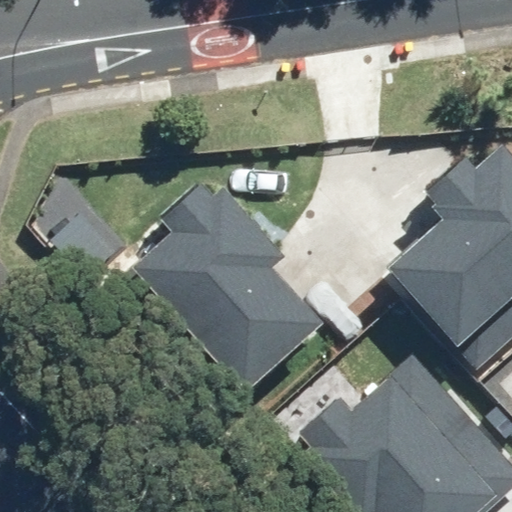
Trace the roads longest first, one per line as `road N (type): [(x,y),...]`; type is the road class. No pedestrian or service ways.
road 1 (tertiary): [(287,0),(0,41)]
road 2 (residential): [(115,511),(0,388)]
